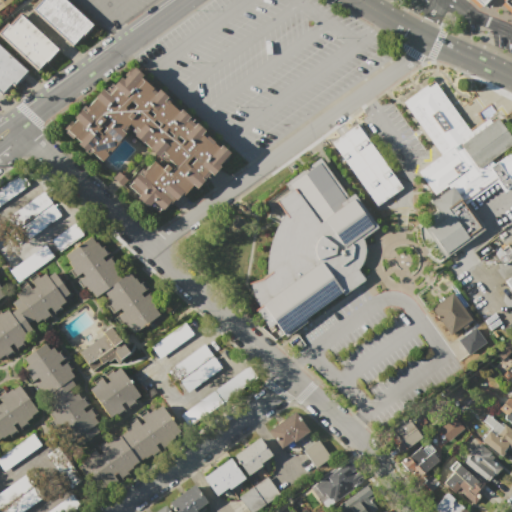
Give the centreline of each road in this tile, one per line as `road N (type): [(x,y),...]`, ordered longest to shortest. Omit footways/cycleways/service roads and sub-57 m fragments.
road 1 (residential): [(412,511),(351,433),(13,124)]
road 2 (residential): [(423,36),(415,53),(149,249)]
road 3 (residential): [(293,381),(113,511)]
road 4 (residential): [(183,0),(13,124)]
road 5 (secondary): [(511,77),(359,0)]
